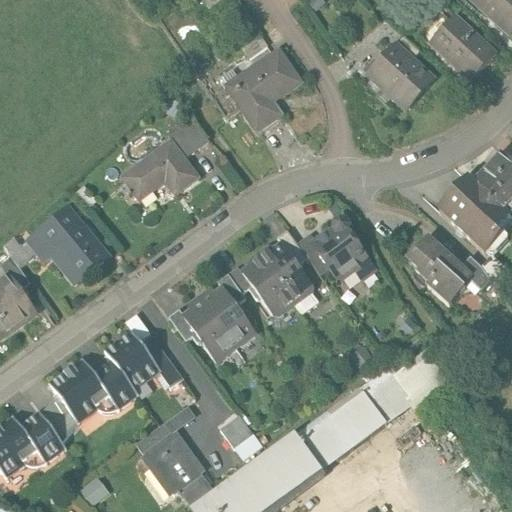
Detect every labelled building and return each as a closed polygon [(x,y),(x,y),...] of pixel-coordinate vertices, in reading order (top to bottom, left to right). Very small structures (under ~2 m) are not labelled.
[(205,0),(202,3),(208,13),(227,0),(205,0)] [(511,0),(468,0),(468,1),(510,38),(511,35),(511,0)] [(227,123),(240,114),(225,92),(226,91),(172,11),(158,21),(227,123)] [(455,20),(429,48),(471,87),(497,59),(455,20)] [(399,54),(412,66),(420,57),(403,41),(395,50),(399,54)] [(243,53),(250,64),(268,52),(261,42),(243,53)] [(412,66),(399,54),(372,83),(406,115),(434,86),(412,66)] [(240,114),(257,139),(283,121),(274,107),(302,89),(280,55),(226,91),(225,92),(240,114)] [(170,144),(184,162),(209,145),(191,118),(166,137),(170,144)] [(121,181),(139,205),(141,204),(138,201),(150,192),(152,194),(163,186),(173,200),(198,181),(184,162),(170,144),(121,181)] [(511,168),(501,159),(475,188),(508,220),(509,221),(511,217),(511,168)] [(475,188),(470,184),(441,216),(485,257),(500,241),(494,235),(508,220),(475,188)] [(84,191),(77,197),(88,211),(96,205),(84,191)] [(51,260),(74,288),(108,260),(68,212),(27,245),(38,257),(45,265),(51,260)] [(325,237),(314,245),(312,247),(328,270),(337,282),(342,283),(354,273),(359,281),(364,281),(372,276),(373,272),(367,264),(368,263),(360,253),(361,249),(355,242),(352,242),(348,236),(349,235),(349,229),(346,224),(340,223),(335,226),(333,232),(334,233),(328,238),(325,237)] [(297,268),(301,266),(307,262),(298,249),(287,234),(277,241),(282,248),(283,247),(297,268)] [(307,262),(319,277),(328,270),(312,247),(314,245),(310,239),(298,249),(307,262)] [(11,261),(19,271),(30,264),(38,257),(27,245),(20,250),(14,241),(3,250),(11,261)] [(462,291),(469,284),(472,281),(462,272),(429,242),(416,257),(414,256),(407,264),(419,275),(417,277),(429,288),(427,290),(449,310),(464,293),(462,291)] [(283,247),(282,248),(274,253),(267,252),(259,258),(294,306),(310,295),(312,288),(301,274),(302,268),(301,266),(297,268),(283,247)] [(294,306),(259,258),(251,264),(250,271),(242,277),(252,289),(248,292),(256,302),(261,303),(271,317),(278,318),(294,306)] [(0,284),(10,277),(21,293),(29,286),(19,271),(11,261),(0,268),(0,284)] [(471,262),(462,272),(472,281),(469,284),(482,295),(491,286),(481,272),(471,262)] [(490,262),(481,272),(491,286),(495,292),(507,278),(490,262)] [(237,270),(228,277),(242,296),(248,292),(252,289),(242,277),(237,270)] [(0,341),(37,316),(21,293),(10,277),(0,284),(0,341)] [(245,302),(242,296),(228,277),(218,286),(223,293),(224,292),(236,309),(239,306),(245,302)] [(200,302),(235,350),(255,335),(242,318),(243,312),(239,306),(236,309),(224,292),(223,293),(214,300),(210,295),(200,302)] [(202,347),(215,365),(235,350),(200,302),(190,309),(194,314),(185,321),(184,322),(196,338),(193,340),(196,346),(202,347)] [(169,321),(186,345),(193,340),(196,338),(184,322),(185,321),(179,314),(169,321)] [(104,354),(111,365),(133,394),(134,393),(159,375),(160,376),(161,375),(140,347),(132,334),(130,335),(131,336),(106,354),(105,353),(104,354)] [(151,339),(140,347),(161,375),(160,376),(170,390),(169,391),(170,392),(184,382),(151,339)] [(428,351),(393,377),(416,407),(423,417),(458,390),(428,351)] [(50,386),(48,387),(74,423),(86,415),(89,419),(97,413),(103,416),(112,416),(117,413),(118,414),(119,413),(119,412),(137,399),(137,400),(139,399),(134,393),(133,394),(111,365),(93,377),(83,362),(82,363),(82,364),(74,370),(73,370),(72,370),(73,371),(65,376),(64,376),(63,376),(64,377),(50,387),(50,386)] [(386,428),(416,407),(393,377),(389,372),(360,393),(386,428)] [(272,511),(386,428),(360,393),(216,498),(197,511),(272,511)] [(143,459),(144,458),(144,457),(172,437),(195,419),(188,410),(136,448),(143,459)] [(0,473),(1,475),(6,483),(8,482),(7,481),(24,468),(29,470),(35,471),(42,469),(45,467),(46,467),(47,466),(46,466),(64,453),(65,453),(66,453),(39,415),(38,416),(38,417),(20,430),(13,420),(12,421),(13,422),(1,430),(0,430),(0,429),(0,473)] [(239,419),(220,433),(242,464),(262,450),(239,419)] [(209,488),(172,437),(144,457),(144,458),(175,499),(180,495),(193,511),(197,511),(216,498),(209,488)] [(95,480),(79,493),(92,508),(107,496),(95,480)]
